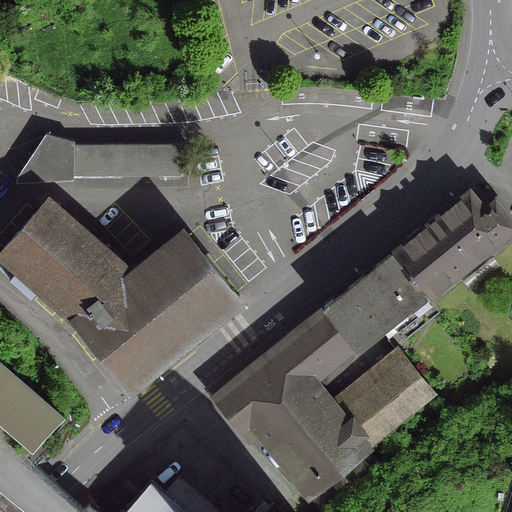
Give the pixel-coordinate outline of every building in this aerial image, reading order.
[(37,142),(15,176),(72,173),(72,172),(72,144),(72,141),(43,133),(37,142)] [(186,144),(72,144),(72,172),(157,171),(157,176),(181,176),(186,172),(186,144)] [(483,210),(468,191),(435,217),(470,261),(503,235),(502,234),(511,225),(511,224),(494,202),(483,210)] [(0,252),(38,287),(74,318),(129,386),(237,298),(182,229),(129,272),(107,250),(47,197),(0,249),(0,252)] [(470,261),(435,217),(390,252),(424,297),(426,295),(470,261)] [(424,297),(390,252),(324,306),(357,347),(390,321),(403,338),(437,310),(426,295),(424,297)] [(324,306),(213,395),(248,439),(258,431),(278,458),(276,459),(279,462),(281,461),(320,511),(331,511),(384,470),(365,446),(431,392),(405,360),(339,414),(317,385),(321,382),(317,376),(354,346),(355,348),(357,347),(324,306)] [(61,416),(11,373),(0,362),(0,409),(38,442),(61,416)] [(122,510),(124,511),(186,511),(149,479),(122,510)]
